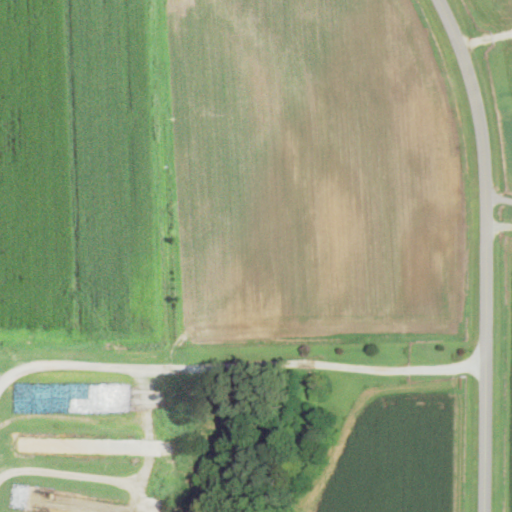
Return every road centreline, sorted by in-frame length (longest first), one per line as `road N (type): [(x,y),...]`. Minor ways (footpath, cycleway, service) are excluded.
road 1 (residential): [(439,0),(465,61),(484,150),(485,511)]
road 2 (residential): [(0,394),(9,375),(48,365),(444,369),(487,357)]
